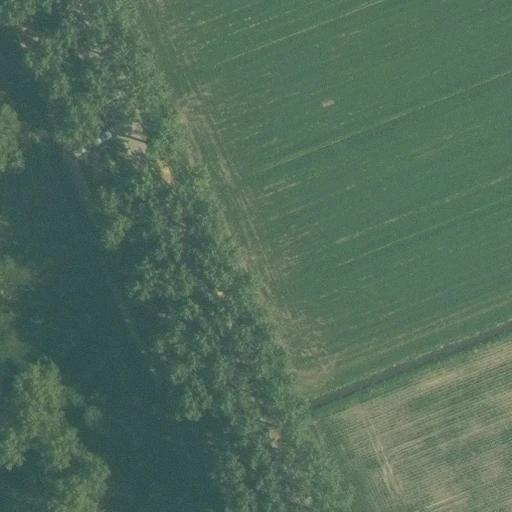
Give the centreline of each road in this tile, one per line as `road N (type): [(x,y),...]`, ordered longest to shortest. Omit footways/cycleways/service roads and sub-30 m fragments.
road 1 (unclassified): [(288,511),(71,0)]
road 2 (track): [(0,211),(46,256),(70,260),(115,242),(77,151),(127,126)]
